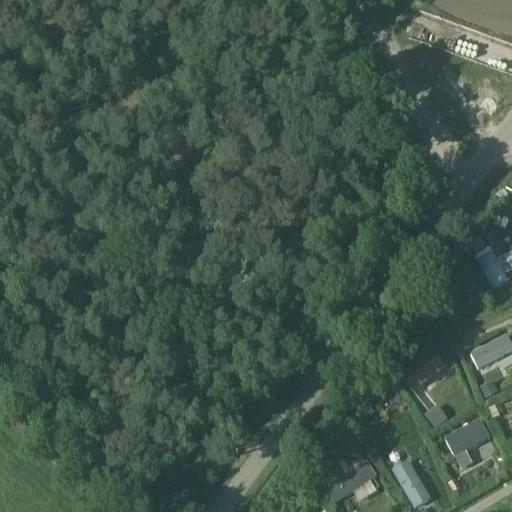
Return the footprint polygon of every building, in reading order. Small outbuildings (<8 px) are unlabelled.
[(453,45),(462,22),(424,7),(415,30),(453,45)] [(493,289),(508,281),(494,254),(478,263),(493,289)] [(477,351),(485,367),(506,357),(499,340),(477,351)] [(398,375),(413,394),(424,386),(417,378),(429,369),(435,377),(444,369),(429,350),(398,375)] [(480,390),(485,401),(497,395),(491,384),(480,390)] [(437,408),(423,418),(434,432),(447,421),(437,408)] [(494,408),(487,411),(492,422),(499,419),(494,408)] [(480,422),(444,441),(454,461),(490,442),(480,422)] [(410,458),(388,467),(406,510),(427,501),(410,458)] [(462,490),(487,477),(479,463),(454,476),(462,490)] [(334,489),(341,501),(375,478),(367,465),(334,489)]
